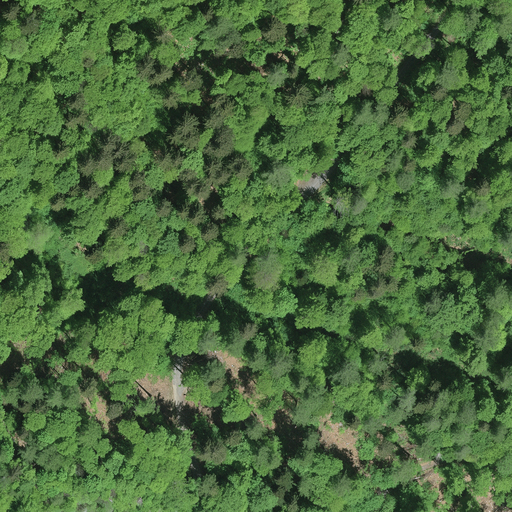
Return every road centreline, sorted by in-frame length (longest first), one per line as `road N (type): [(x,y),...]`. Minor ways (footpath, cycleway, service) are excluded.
road 1 (track): [(154,511),(180,506),(196,477),(179,376),(206,302),(318,182),(458,0)]
road 2 (track): [(355,511),(398,481),(511,427)]
